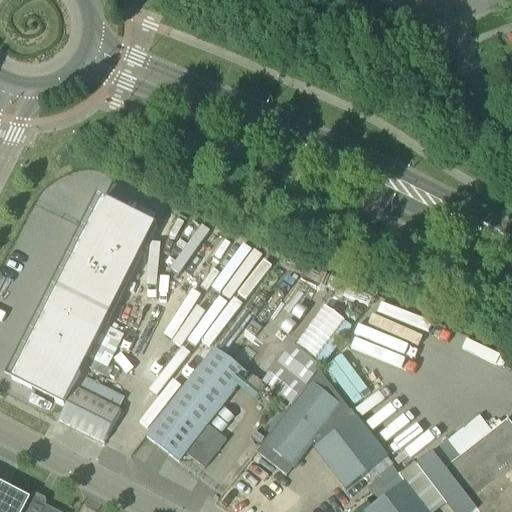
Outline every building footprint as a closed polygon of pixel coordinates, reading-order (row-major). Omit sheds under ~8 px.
[(147,225),(102,202),(86,232),(140,260),(157,228),(148,223),(147,225)] [(140,260),(86,232),(71,262),(126,289),(140,260)] [(126,289),(71,262),(56,291),(111,319),(126,289)] [(56,291),(42,321),(96,348),(111,319),(56,291)] [(27,350),(81,377),(96,348),(42,321),(27,350)] [(161,337),(145,381),(162,387),(178,343),(161,337)] [(292,345),(261,385),(290,408),(322,368),(292,345)] [(65,409),(74,391),(81,377),(27,350),(11,381),(57,403),(56,405),(65,409)] [(179,464),(186,455),(205,469),(227,441),(208,426),(247,377),(215,352),(146,439),(179,464)] [(295,470),(319,438),(351,414),(320,373),(256,454),(287,478),(294,469),(295,470)] [(58,422),(59,423),(104,445),(120,414),(117,412),(124,400),(81,378),(75,391),(74,391),(65,409),(58,422)] [(397,455),(425,439),(412,416),(384,432),(397,455)] [(362,422),(317,451),(345,495),(390,467),(362,422)] [(444,471),(475,511),(511,511),(511,427),(507,422),(444,471)] [(425,511),(404,483),(366,511),(425,511)] [(51,511),(45,509),(44,502),(36,499),(30,501),(8,489),(0,485),(0,511),(51,511)]
